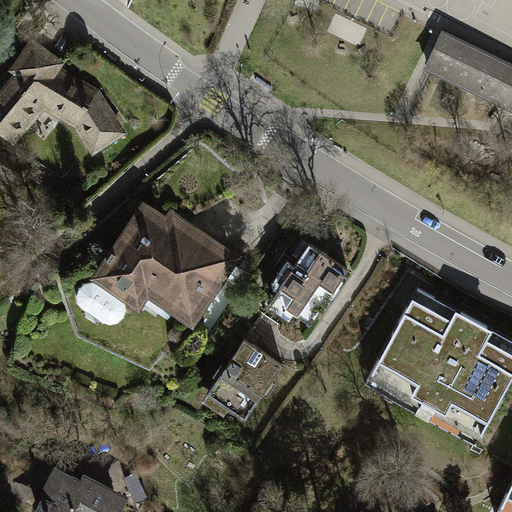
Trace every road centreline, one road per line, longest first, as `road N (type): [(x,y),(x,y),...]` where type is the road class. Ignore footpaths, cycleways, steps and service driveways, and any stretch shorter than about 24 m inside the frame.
road 1 (residential): [(201,94),(511,279)]
road 2 (residential): [(74,0),(201,94)]
